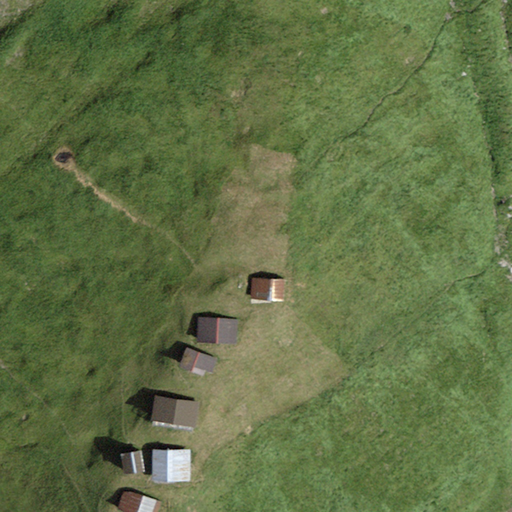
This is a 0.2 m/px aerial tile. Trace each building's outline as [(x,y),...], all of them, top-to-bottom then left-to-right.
[(286,281),(254,279),(252,300),(284,303),(286,281)] [(239,321),(201,319),(199,344),(237,346),(239,321)] [(220,360),(188,349),(181,368),(204,376),(206,372),(214,376),(220,360)] [(200,401),(156,395),(153,419),(196,425),(200,401)] [(142,449),(122,452),(124,471),(145,468),(142,449)] [(191,449),(154,449),(154,479),(191,478),(191,449)] [(157,511),(162,502),(126,488),(119,506),(135,511),(157,511)]
